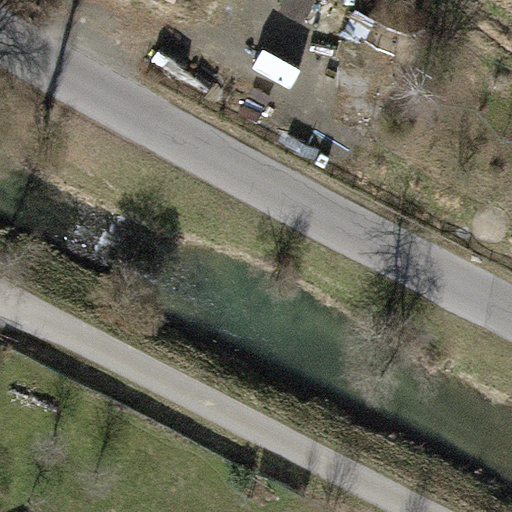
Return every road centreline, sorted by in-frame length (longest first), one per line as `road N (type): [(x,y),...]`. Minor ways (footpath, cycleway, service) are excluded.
road 1 (unclassified): [(0,26),(170,129),(511,308)]
road 2 (track): [(0,296),(422,511)]
